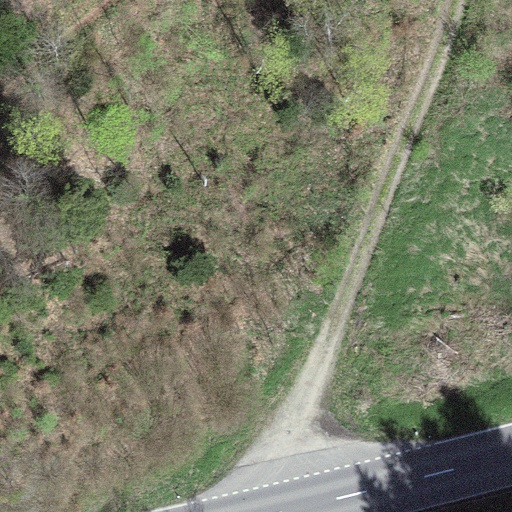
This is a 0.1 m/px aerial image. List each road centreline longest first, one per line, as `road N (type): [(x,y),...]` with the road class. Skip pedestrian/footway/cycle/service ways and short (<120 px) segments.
road 1 (track): [(303,507),(301,401),(467,0)]
road 2 (secondary): [(284,511),(511,453)]
road 3 (track): [(104,0),(0,84)]
